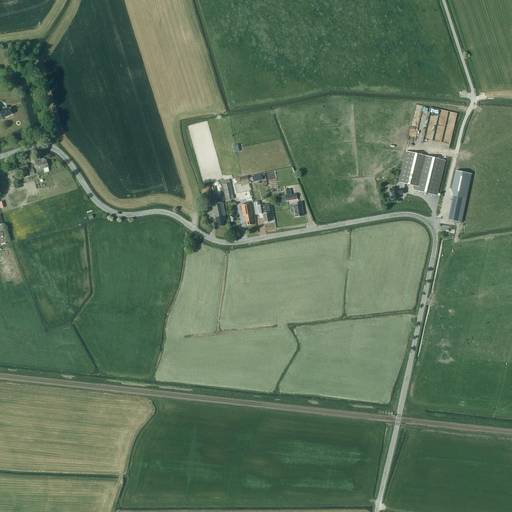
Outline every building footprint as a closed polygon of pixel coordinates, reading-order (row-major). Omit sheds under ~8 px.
[(417,105),(410,139),(417,141),(418,138),(423,138),(426,118),(429,118),(425,142),(434,143),(439,115),(458,118),(459,112),(417,105)] [(7,106),(1,108),(0,108),(0,119),(3,119),(3,117),(8,116),(8,115),(12,114),(10,107),(7,108),(7,106)] [(423,155),(419,155),(406,151),(398,182),(416,187),(415,190),(437,195),(445,160),(423,155)] [(41,161),(35,163),(37,171),(43,170),(43,169),(49,168),(46,160),(46,159),(44,158),(42,158),(41,159),(41,161)] [(471,174),(457,171),(456,171),(452,189),(451,191),(452,192),(453,196),(453,195),(466,198),(471,174)] [(241,186),(249,184),(248,176),(240,178),(241,186)] [(222,181),(226,200),(234,199),(229,179),(222,181)] [(222,191),(220,182),(214,184),(214,187),(211,187),(213,197),(223,195),(222,191)] [(203,186),(206,198),(213,197),(210,184),(203,186)] [(390,188),(390,190),(389,191),(389,193),(390,194),(391,199),(399,198),(398,195),(399,195),(400,194),(399,194),(405,193),(404,187),(398,188),(390,188)] [(294,194),(294,191),(286,193),(287,201),(297,199),(296,194),(294,194)] [(453,196),(448,220),(461,222),(466,198),(453,195),(453,196)] [(263,218),(264,218),(264,222),(271,221),(270,218),(271,218),(268,204),(260,205),(259,201),(255,202),(255,206),(254,206),(256,215),(262,214),(263,218)] [(217,221),(218,227),(225,225),(224,221),(227,220),(222,202),(211,205),(213,218),(215,218),(215,221),(217,221)] [(251,203),(241,205),(242,214),(244,214),(245,220),(246,220),(247,226),(253,225),(252,223),(254,222),(251,203)] [(293,205),(295,217),(303,216),(301,204),(293,205)]
